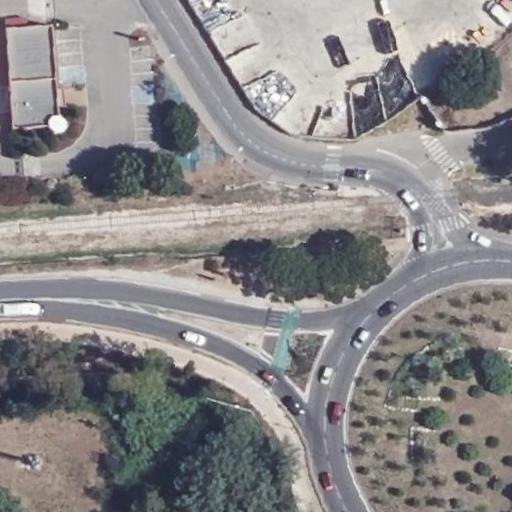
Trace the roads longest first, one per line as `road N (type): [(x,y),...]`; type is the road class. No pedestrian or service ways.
road 1 (secondary): [(157,0),(247,135),(277,154),(384,173),(427,206)]
road 2 (secondary): [(88,300),(230,352),(270,379),(324,436)]
road 3 (secondary): [(359,326),(88,300)]
